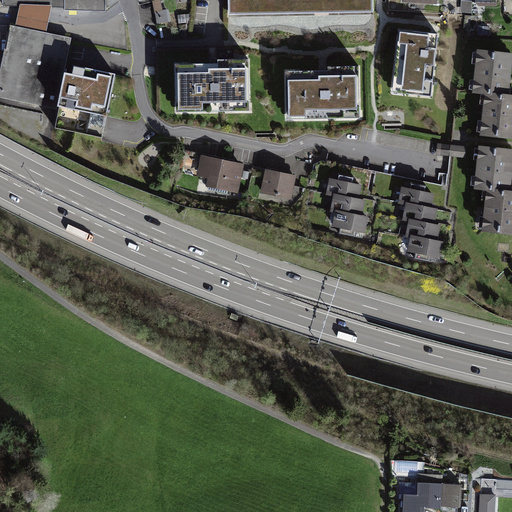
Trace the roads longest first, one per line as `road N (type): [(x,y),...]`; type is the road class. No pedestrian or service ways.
road 1 (motorway): [(511,344),(224,257),(0,153)]
road 2 (motorway): [(0,187),(216,286),(511,375)]
road 3 (track): [(0,255),(154,356),(376,459),(382,511)]
road 4 (residential): [(129,0),(142,104),(168,132),(284,151),(310,140),(440,169)]
